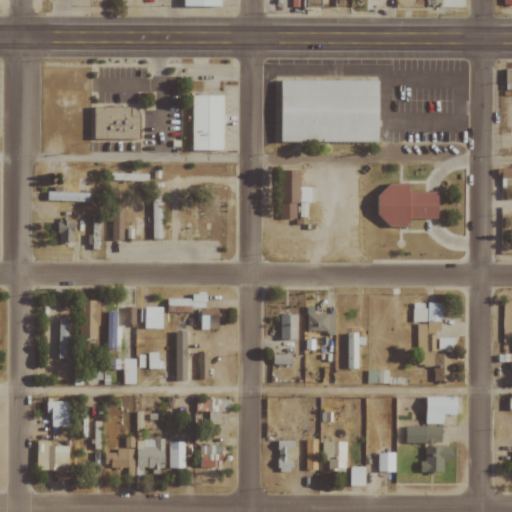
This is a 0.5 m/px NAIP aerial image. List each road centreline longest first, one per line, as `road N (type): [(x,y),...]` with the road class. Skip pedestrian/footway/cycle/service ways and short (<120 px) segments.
road 1 (residential): [(511,276),(0,273)]
road 2 (residential): [(479,511),(482,0)]
road 3 (tertiary): [(511,38),(0,36)]
road 4 (residential): [(511,507),(0,506)]
road 5 (residential): [(250,511),(250,0)]
road 6 (tertiary): [(19,511),(19,0)]
